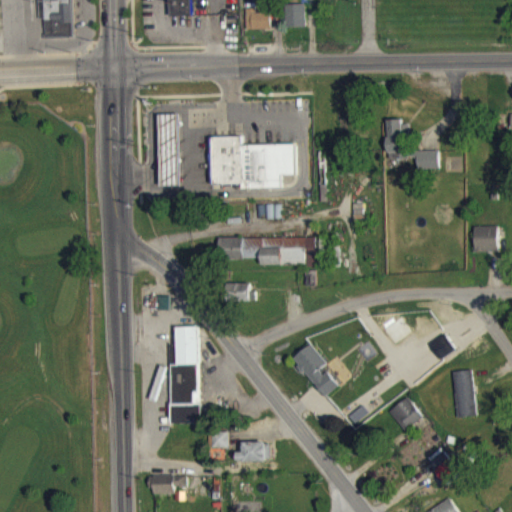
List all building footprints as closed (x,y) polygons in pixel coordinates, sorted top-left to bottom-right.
[(76,44),(74,0),(39,0),(41,27),(46,27),(47,46),(76,44)] [(171,0),(172,24),(194,24),(193,0),(171,0)] [(308,35),(307,12),(287,13),(287,36),(308,35)] [(273,20),(257,21),(257,17),(248,17),(248,38),(274,37),(273,20)] [(163,195),(184,195),(183,123),(162,123),(163,195)] [(391,168),(410,168),(409,133),(405,133),(405,128),(390,128),(391,168)] [(284,196),(284,183),(298,183),(298,153),(244,154),(244,145),(213,145),(214,194),(244,193),(244,197),(284,196)] [(420,178),(442,177),(441,159),(419,159),(420,178)] [(321,184),(329,184),(329,201),(321,201),(321,184)] [(355,203),(366,203),(366,213),(355,213),(355,203)] [(500,235),(476,235),(476,261),(500,260),(500,235)] [(220,237),(317,236),(317,263),(262,263),(262,257),(220,257),(220,237)] [(334,243),(342,243),(342,265),(334,265),(334,243)] [(306,270),(316,270),(316,285),(306,285),(306,270)] [(226,283),(251,283),(252,290),(257,290),(257,300),(226,301),(226,283)] [(253,292),(229,292),(229,310),(258,309),(258,299),(253,299),(253,292)] [(160,295),(171,295),(171,309),(160,309),(160,295)] [(160,318),(170,318),(171,305),(164,305),(164,314),(160,314),(160,318)] [(170,364),(176,364),(176,326),(200,325),(202,422),(171,422),(170,364)] [(459,359),(448,343),(433,353),(444,369),(459,359)] [(295,357),(311,344),(328,364),(320,370),(324,374),(329,371),(340,385),(326,396),(295,357)] [(454,370),(473,369),(477,414),(458,416),(454,370)] [(390,410),(407,396),(421,413),(404,427),(390,410)] [(212,431),(228,431),(229,446),(212,447),(212,431)] [(214,456),(229,456),(229,440),(213,441),(214,456)] [(241,441),(264,441),(264,443),(269,443),(270,458),(264,458),(264,460),(236,460),(236,451),(241,451),(241,441)] [(272,450),(244,451),(245,461),(239,461),(239,470),(272,470),(272,450)] [(434,469),(450,458),(461,474),(446,485),(434,469)] [(154,476),(186,475),(186,485),(175,485),(175,493),(154,493),(154,476)] [(153,503),(177,502),(177,495),(189,495),(189,484),(152,484),(153,503)] [(426,511),(448,497),(459,511),(426,511)]
